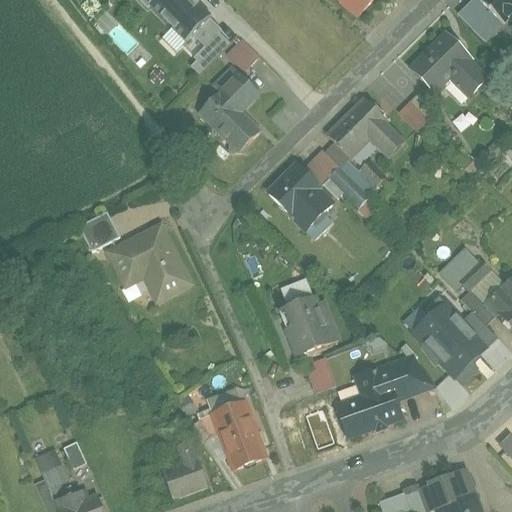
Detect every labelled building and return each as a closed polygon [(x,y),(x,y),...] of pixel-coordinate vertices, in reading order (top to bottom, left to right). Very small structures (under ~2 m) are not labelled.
[(184,0),(132,0),(147,15),(149,13),(196,59),(217,38),(220,35),(184,0)] [(334,0),(358,22),(377,0),(334,0)] [(511,0),(475,0),(474,2),(502,30),(511,20),(511,0)] [(502,30),(474,2),(457,19),(485,47),(502,30)] [(434,95),(447,82),(469,103),(490,81),(444,36),(409,72),(434,95)] [(228,48),(217,38),(196,59),(187,68),(190,70),(189,71),(197,79),(228,48)] [(241,43),(225,59),(243,77),(259,61),(241,43)] [(246,148),(263,131),(245,114),(259,99),(237,78),(198,117),(228,147),(227,160),(246,160),(246,148)] [(424,92),(409,106),(428,125),(442,111),(424,92)] [(363,103),(327,139),(334,146),(349,161),(368,143),(388,164),(405,146),(363,103)] [(428,125),(409,106),(397,118),(415,137),(428,125)] [(334,146),(323,157),(336,171),(338,173),(346,165),(349,161),(334,146)] [(508,161),(511,158),(511,146),(502,152),(508,161)] [(320,155),(301,175),(317,190),(336,171),(323,157),(320,155)] [(338,173),(328,181),(357,211),(375,195),(346,165),(338,173)] [(266,200),(304,237),(333,207),(317,190),(301,175),(296,170),(266,200)] [(90,255),(117,241),(104,216),(77,230),(90,255)] [(141,283),(154,307),(191,289),(160,228),(104,257),(122,292),(141,283)] [(481,308),(511,339),(511,282),(510,280),(481,308)] [(276,315),(295,364),(344,345),(327,303),(316,307),(314,300),(276,315)] [(437,368),(461,394),(497,361),(453,314),(441,325),(461,347),(437,368)] [(311,368),(322,395),(344,386),(333,359),(311,368)] [(331,409),(344,446),(401,426),(394,405),(429,392),(412,360),(349,382),(356,401),(331,409)] [(213,420),(233,475),(263,464),(242,409),(213,420)] [(84,443),(70,449),(80,471),(93,465),(84,443)] [(160,478),(169,505),(207,492),(192,448),(171,456),(177,473),(160,478)] [(379,505),(381,511),(478,511),(466,475),(379,505)] [(82,495),(55,504),(57,511),(100,511),(96,498),(84,502),(82,495)]
